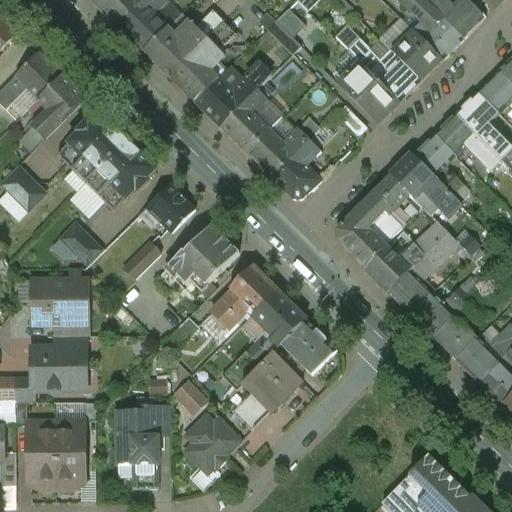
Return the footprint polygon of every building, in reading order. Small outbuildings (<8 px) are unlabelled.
[(95,0),(92,3),(118,29),(141,5),(136,0),(95,0)] [(164,0),(147,0),(141,5),(154,17),(167,3),(164,0)] [(316,0),(314,0),(307,8),(314,15),(323,6),(316,0)] [(425,3),(421,0),(403,0),(399,4),(422,26),(413,34),(421,42),(442,20),(436,15),(425,3)] [(443,0),(428,0),(425,3),(436,15),(447,4),(443,0)] [(463,0),(453,10),(442,20),(463,42),(485,20),(465,0),(463,0)] [(479,0),(492,14),(506,0),(479,0)] [(447,4),(436,15),(442,20),(453,10),(447,4)] [(141,5),(118,29),(144,54),(167,31),(154,17),(141,5)] [(296,11),(271,29),(294,60),(306,50),(297,37),(309,28),(296,11)] [(0,54),(17,37),(0,19),(0,54)] [(442,20),(421,42),(442,63),(463,42),(442,20)] [(167,31),(144,54),(170,79),(193,56),(182,45),(167,31)] [(196,31),(182,45),(193,56),(207,42),(196,31)] [(413,34),(392,55),(399,63),(421,42),(413,34)] [(377,59),(360,41),(347,53),(360,66),(378,84),(400,106),(421,85),(399,63),(389,73),(377,60),(377,59)] [(207,42),(193,56),(205,68),(218,54),(207,42)] [(442,63),(421,42),(399,63),(421,85),(442,63)] [(193,56),(170,79),(195,104),(218,82),(205,68),(193,56)] [(38,57),(15,80),(27,92),(39,103),(61,80),(38,57)] [(511,61),(498,75),(511,88),(511,61)] [(360,66),(349,76),(348,75),(346,77),(347,78),(338,87),(378,127),(400,106),(378,84),(377,84),(360,66)] [(511,103),(511,88),(498,75),(477,96),(498,117),(511,103)] [(15,80),(0,94),(0,106),(6,113),(27,92),(15,80)] [(61,80),(39,103),(62,126),(85,103),(61,80)] [(218,82),(195,104),(221,129),(244,107),(233,96),(218,82)] [(247,82),(233,96),(244,107),(258,93),(247,82)] [(258,93),(244,107),(255,119),(269,105),(258,93)] [(477,96),(456,117),(477,138),(498,117),(477,96)] [(49,114),(32,130),(32,131),(45,143),(62,126),(39,103),(49,114)] [(244,107),(221,129),(246,155),(269,132),(255,119),(244,107)] [(477,138),(456,117),(434,138),(456,159),(465,149),(477,138)] [(115,133),(100,119),(90,129),(88,127),(79,136),(81,138),(71,148),(86,163),(86,162),(111,187),(110,187),(125,202),(136,192),(137,193),(146,185),(144,183),(155,173),(140,158),(139,158),(114,134),(115,133)] [(32,130),(20,143),(32,156),(45,143),(32,131),(32,130)] [(269,132),(246,155),(272,180),(295,158),(283,147),(269,132)] [(298,132),(283,147),(295,158),(309,144),(298,132)] [(493,133),(482,144),(494,156),(505,145),(493,133)] [(434,138),(413,159),(434,180),(445,169),(456,159),(434,138)] [(482,144),(477,138),(465,149),(490,174),(501,163),(494,156),(482,144)] [(309,144),(295,158),(306,169),(320,155),(309,144)] [(295,158),(272,180),(294,202),(301,202),(320,183),(306,169),(295,158)] [(413,159),(391,180),(408,197),(413,201),(423,192),(434,180),(413,159)] [(49,192),(22,166),(2,187),(29,213),(49,192)] [(445,169),(434,180),(440,186),(451,175),(445,169)] [(463,187),(451,175),(440,186),(452,198),(458,191),(463,187)] [(408,197),(391,180),(380,191),(397,208),(408,197)] [(434,180),(423,192),(429,198),(440,186),(434,180)] [(440,186),(429,198),(440,209),(452,198),(440,186)] [(196,213),(170,188),(147,210),(173,236),(196,213)] [(458,191),(452,198),(457,203),(464,197),(458,191)] [(452,198),(440,209),(446,215),(457,203),(452,198)] [(402,231),(372,200),(354,217),(384,247),(387,246),(402,231)] [(384,247),(354,217),(337,233),(337,245),(365,272),(387,251),(384,247)] [(107,252),(78,223),(61,241),(90,269),(107,252)] [(436,225),(415,246),(426,258),(448,236),(436,225)] [(212,229),(184,257),(183,256),(168,270),(170,272),(173,269),(180,276),(177,279),(186,288),(196,278),(206,288),(204,289),(206,291),(239,257),(212,229)] [(448,236),(426,258),(438,269),(459,248),(448,236)] [(467,240),(459,248),(462,252),(470,260),(478,252),(467,240)] [(415,246),(398,263),(410,274),(426,258),(415,246)] [(150,247),(125,272),(136,283),(161,258),(150,247)] [(387,251),(365,272),(388,295),(410,274),(398,263),(387,251)] [(462,252),(456,258),(464,266),(470,260),(462,252)] [(478,252),(470,260),(476,266),(484,258),(478,252)] [(426,258),(410,274),(421,285),(438,269),(426,258)] [(251,271),(229,292),(232,296),(249,312),(254,317),(277,295),(277,294),(252,269),(251,271)] [(410,274),(388,295),(411,318),(432,297),(421,285),(410,274)] [(72,284),(32,284),(32,328),(58,328),(58,327),(88,327),(88,326),(88,299),(72,299),(72,284)] [(460,291),(448,302),(460,315),(472,303),(460,291)] [(277,295),(254,317),(251,319),(266,334),(263,338),(277,352),(281,348),(306,323),(277,295)] [(232,296),(211,316),(228,333),(249,312),(232,296)] [(432,297),(411,318),(434,340),(455,320),(432,297)] [(472,303),(460,315),(470,325),(483,313),(472,303)] [(174,338),(184,348),(203,330),(193,319),(174,338)] [(455,320),(434,340),(456,363),(478,342),(455,320)] [(306,323),(281,348),(304,371),(312,379),(337,354),(306,323)] [(88,327),(58,327),(58,328),(58,339),(58,340),(88,340),(88,339),(88,327)] [(511,342),(507,337),(495,348),(506,359),(511,352),(511,342)] [(263,338),(246,355),(260,369),(274,355),(277,352),(263,338)] [(88,340),(58,340),(58,339),(56,339),(56,352),(81,352),(81,341),(88,341),(88,340)] [(478,342),(456,363),(479,385),(500,364),(478,342)] [(304,371),(281,348),(277,352),(274,355),(297,378),(304,371)] [(56,352),(31,352),(32,382),(32,394),(33,394),(50,394),(55,398),(59,393),(82,393),(82,370),(87,370),(86,352),(56,352)] [(246,355),(222,379),(236,393),(260,369),(246,355)] [(274,355),(242,388),(251,397),(270,415),(271,417),(303,385),(297,378),(274,355)] [(511,375),(511,364),(506,359),(500,364),(511,376),(511,375)] [(500,364),(479,385),(502,408),(511,398),(511,376),(500,364)] [(15,382),(0,381),(0,418),(15,418),(15,406),(15,382)] [(32,382),(15,382),(15,406),(27,406),(35,406),(35,404),(33,404),(33,394),(32,394),(32,382)] [(201,400),(188,386),(176,398),(189,411),(201,400)] [(251,397),(233,415),(251,434),(270,415),(251,397)] [(511,398),(502,408),(509,415),(511,413),(511,398)] [(27,406),(15,406),(15,418),(15,429),(27,429),(27,406)] [(95,406),(85,406),(85,416),(90,421),(95,421),(95,406)] [(154,410),(137,411),(137,415),(117,415),(118,467),(131,466),(132,468),(133,468),(158,468),(159,467),(159,440),(157,440),(157,414),(154,414),(154,410)] [(218,421),(214,426),(206,418),(185,439),(192,447),(184,455),(207,478),(215,471),(217,473),(229,462),(226,459),(241,444),(218,421)] [(267,425),(252,440),(251,439),(262,451),(262,450),(276,436),(277,436),(267,425)] [(83,434),(56,435),(56,483),(84,483),(83,434)] [(56,435),(28,435),(28,483),(56,483),(56,435)] [(16,456),(5,456),(5,464),(3,464),(3,489),(16,489),(16,456)] [(460,511),(472,501),(428,459),(382,506),(387,511),(460,511)] [(158,492),(158,468),(133,468),(133,493),(158,492)] [(472,501),(460,511),(487,511),(474,499),(472,501)]
